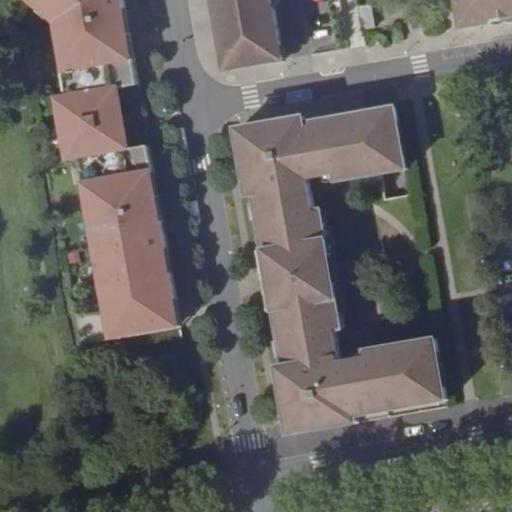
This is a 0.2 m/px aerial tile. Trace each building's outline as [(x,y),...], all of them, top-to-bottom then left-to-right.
[(129,337),(176,328),(171,301),(178,300),(166,234),(150,237),(149,227),(157,226),(148,175),(155,174),(150,148),(129,151),(118,90),(140,86),(135,60),(128,62),(120,11),(126,10),(124,0),(28,0),(34,5),(37,0),(39,0),(64,23),(69,46),(62,47),(67,72),(72,71),(77,97),(72,97),(66,98),(76,160),(82,160),(88,159),(93,185),(87,186),(91,210),(98,209),(106,263),(100,264),(105,287),(111,286),(114,310),(109,312),(114,339),(129,337)] [(39,0),(37,0),(34,5),(58,27),(62,47),(69,46),(64,23),(39,0)] [(215,0),(228,71),(281,61),(270,0),(215,0)] [(270,0),(281,61),(288,60),(276,0),(270,0)] [(511,0),(439,0),(445,32),(511,20),(511,0)] [(375,7),(360,9),(364,28),(378,26),(375,7)] [(128,62),(135,60),(126,10),(120,11),(128,62)] [(67,72),(72,97),(77,97),(72,71),(67,72)] [(70,162),(76,160),(66,98),(60,100),(70,162)] [(293,435),(361,423),(360,417),(450,402),(439,342),(370,353),(371,360),(343,365),(338,334),(344,334),(334,277),(327,277),(326,268),(332,267),(323,212),(315,213),(310,182),(339,177),(340,182),(408,170),(397,109),(307,124),(306,118),(238,130),(251,197),(258,196),(268,252),(261,254),(264,274),(274,272),(278,292),(268,293),(271,313),(278,312),(288,368),(281,368),(293,435)] [(82,160),(87,186),(93,185),(88,159),(82,160)] [(150,237),(166,234),(164,223),(155,174),(148,175),(157,226),(149,227),(150,237)] [(91,210),(100,264),(106,263),(98,209),(91,210)] [(274,272),(264,274),(268,293),(278,292),(274,272)] [(105,287),(109,312),(114,310),(111,286),(105,287)] [(176,328),(183,327),(178,300),(171,301),(176,328)]
